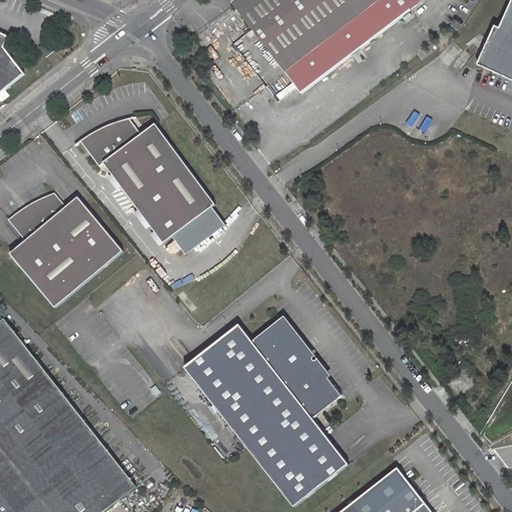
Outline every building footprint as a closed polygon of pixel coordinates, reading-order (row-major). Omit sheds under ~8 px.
[(241,0),(234,6),(252,30),(296,89),(303,97),(411,12),(401,0),(241,0)] [(422,5),(422,0),(401,0),(411,12),(422,5)] [(511,0),(499,32),(494,30),(477,67),(511,83),(511,0)] [(0,31),(0,95),(27,75),(7,48),(12,37),(0,31)] [(53,51),(46,42),(37,49),(44,58),(53,51)] [(104,163),(162,242),(214,204),(154,124),(140,134),(129,119),(110,125),(94,132),(80,142),(99,167),(104,163)] [(11,253),(54,307),(123,251),(78,197),(66,207),(55,193),(39,201),(22,210),(8,219),(26,241),(11,253)] [(106,511),(139,486),(7,319),(0,324),(0,511),(106,511)] [(243,322),(187,365),(295,506),(351,463),(316,417),(345,395),(322,364),(318,367),(313,355),(308,347),(302,339),(294,331),(290,327),(284,322),(258,342),(243,322)] [(435,511),(400,467),(341,511),(435,511)]
